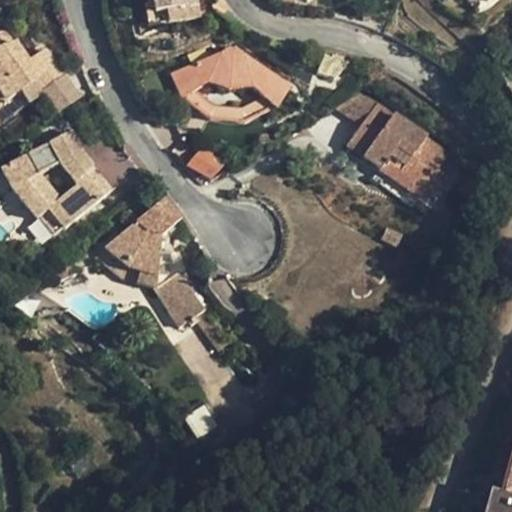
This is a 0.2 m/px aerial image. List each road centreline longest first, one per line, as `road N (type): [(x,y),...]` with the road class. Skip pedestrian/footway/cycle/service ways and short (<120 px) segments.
road 1 (residential): [(243,0),(284,29),(370,43),(437,74),(473,104),(511,157)]
road 2 (residential): [(238,236),(143,138),(103,71),(80,0)]
road 3 (residential): [(511,363),(429,511)]
